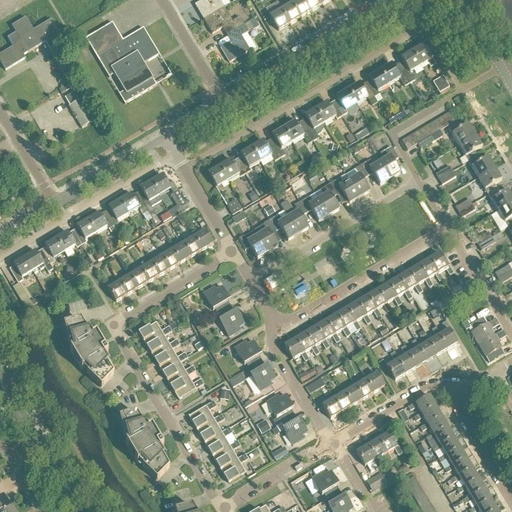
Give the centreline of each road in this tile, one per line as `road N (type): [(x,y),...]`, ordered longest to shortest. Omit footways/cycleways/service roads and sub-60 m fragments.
road 1 (residential): [(222,511),(113,326),(234,253)]
road 2 (residential): [(183,168),(423,28)]
road 3 (unclassified): [(222,103),(398,0)]
road 4 (residential): [(0,256),(175,155)]
road 5 (residential): [(447,230),(288,324),(275,324)]
road 6 (residential): [(253,280),(419,182)]
road 7 (residential): [(332,445),(425,389),(455,396)]
road 8 (residential): [(275,324),(271,342),(332,445)]
road 9 (residential): [(419,182),(391,137),(462,91)]
road 10 (unclassified): [(54,205),(166,138)]
road 11 (residential): [(222,511),(332,445)]
road 12 (residential): [(511,338),(447,230)]
road 13 (secondary): [(76,511),(10,405)]
